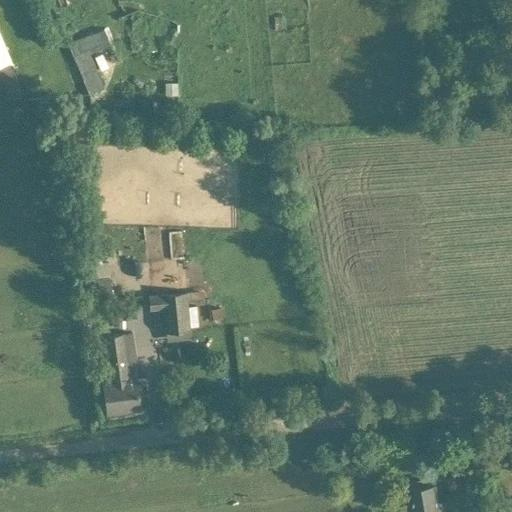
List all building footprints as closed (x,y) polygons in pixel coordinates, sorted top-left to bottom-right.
[(0,68),(12,63),(0,33),(0,68)] [(177,83),(164,83),(165,95),(177,95),(177,83)] [(110,276),(97,278),(99,296),(112,294),(110,276)] [(190,329),(186,291),(148,295),(149,310),(163,308),(165,332),(190,329)] [(220,307),(210,309),(212,319),(222,317),(220,307)] [(112,379),(102,381),(104,393),(107,413),(140,408),(138,395),(147,394),(144,377),(135,379),(135,376),(133,362),(124,363),(120,334),(106,336),(112,379)] [(164,377),(166,394),(174,393),(172,376),(164,377)] [(427,484),(426,479),(413,481),(413,486),(411,486),(414,502),(409,503),(409,511),(455,511),(454,500),(438,503),(435,483),(427,484)]
